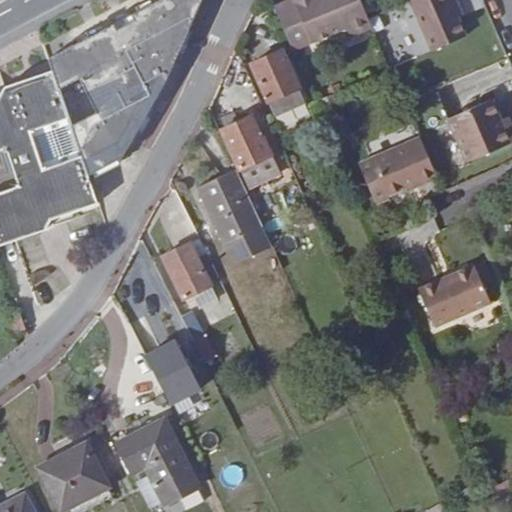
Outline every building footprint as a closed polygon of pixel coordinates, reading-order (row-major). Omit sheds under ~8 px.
[(151,0),(49,57),(50,65),(70,120),(82,157),(87,169),(123,154),(198,0),(151,0)] [(368,18),(359,0),(286,0),(274,5),(292,50),(346,27),(346,29),(349,36),(371,27),(368,18)] [(458,17),(451,0),(450,0),(409,0),(430,51),(466,35),(458,17)] [(463,15),(456,0),(450,0),(451,0),(458,17),(463,15)] [(384,23),(379,13),(368,18),(371,27),(372,27),(384,23)] [(298,87),(281,49),(250,64),(267,101),(298,87)] [(0,90),(0,143),(6,142),(19,180),(0,186),(0,240),(42,225),(40,218),(96,197),(87,169),(82,157),(45,171),(33,132),(70,120),(50,65),(4,82),(6,88),(0,90)] [(304,102),(298,87),(267,101),(274,116),(304,102)] [(511,141),(511,129),(510,124),(503,127),(500,120),(492,100),(447,118),(466,162),(511,141)] [(271,154),(263,138),(261,139),(249,115),(238,120),(233,111),(220,117),(225,127),(221,129),(239,170),(271,154)] [(510,124),(506,117),(500,120),(503,127),(510,124)] [(437,177),(419,137),(358,163),(375,204),(388,198),(387,195),(406,188),(407,190),(437,177)] [(281,172),(271,154),(239,170),(248,188),(281,172)] [(262,226),(236,169),(197,186),(224,244),(262,226)] [(271,245),(262,226),(224,244),(233,263),(271,245)] [(211,285),(190,242),(161,256),(183,299),(192,294),(211,285)] [(490,302),(474,264),(449,275),(451,280),(440,284),(439,280),(418,290),(434,327),(490,302)] [(451,280),(449,275),(439,280),(440,284),(451,280)] [(217,298),(211,285),(192,294),(199,307),(217,298)] [(3,316),(13,342),(25,332),(17,309),(3,316)] [(216,356),(205,335),(193,341),(204,362),(216,356)] [(173,338),(143,352),(168,401),(199,387),(173,338)] [(199,487),(164,418),(116,443),(132,474),(145,466),(164,505),(199,487)] [(108,486),(86,442),(38,468),(61,511),(108,486)] [(478,498),(472,487),(458,493),(466,506),(478,498)] [(0,511),(34,511),(24,493),(0,505),(0,511)]
